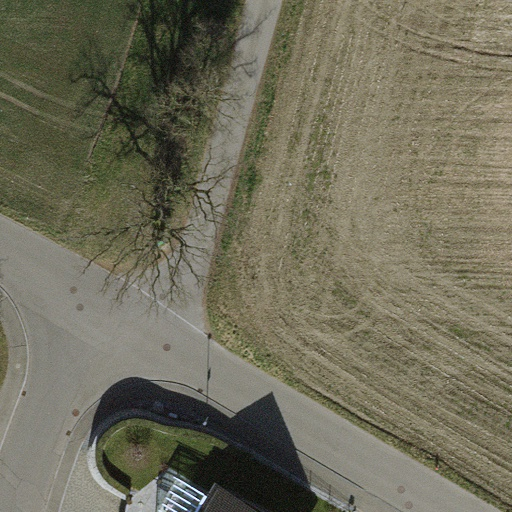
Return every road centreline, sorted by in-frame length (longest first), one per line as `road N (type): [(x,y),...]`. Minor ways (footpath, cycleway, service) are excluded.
road 1 (residential): [(100,305),(457,511)]
road 2 (track): [(270,0),(201,286),(168,342)]
road 3 (residential): [(11,511),(58,375),(100,305)]
